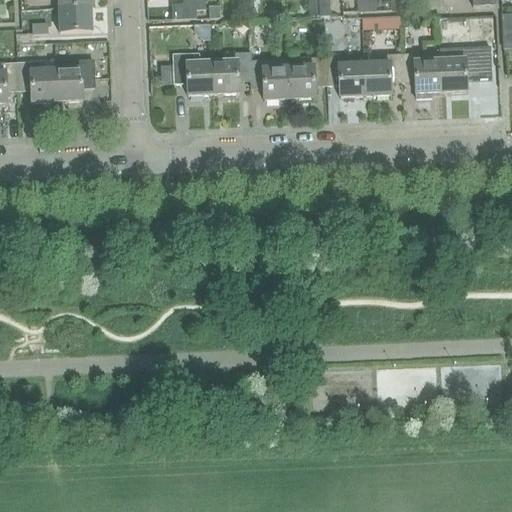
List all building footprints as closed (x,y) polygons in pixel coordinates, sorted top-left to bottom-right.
[(56,0),(57,11),(91,10),(90,0),(56,0)] [(183,0),(183,7),(171,7),(172,22),(197,21),(196,13),(195,13),(194,0),(183,0)] [(205,0),(194,0),(195,13),(196,13),(206,12),(205,0)] [(243,0),(234,0),(235,11),(244,10),(243,0)] [(243,0),(244,10),(254,10),(253,0),(243,0)] [(308,0),(310,17),(319,17),(318,0),(308,0)] [(318,0),(319,17),(319,18),(329,18),(327,0),(318,0)] [(356,0),(357,15),(367,15),(366,0),(356,0)] [(366,0),(367,15),(377,14),(376,0),(366,0)] [(472,0),(473,8),(496,7),(495,0),(472,0)] [(91,10),(57,11),(59,36),(92,34),(91,10)] [(511,17),(502,17),(503,34),(511,33),(511,17)] [(398,20),(363,21),(364,33),(399,31),(398,20)] [(33,26),(33,36),(48,36),(48,26),(33,26)] [(511,33),(503,34),(504,50),(511,49),(511,33)] [(453,62),(440,62),(441,95),(467,94),(466,82),(479,81),(477,48),(453,49),(453,62)] [(239,84),(251,84),(250,64),(251,64),(251,56),(225,57),(225,64),(212,64),(214,97),(239,96),(239,84)] [(426,56),(402,57),(403,85),(415,84),(416,97),(441,95),(440,62),(426,63),(426,56)] [(377,65),(364,66),(366,99),(391,98),(391,85),(403,85),(402,57),(377,58),(377,65)] [(188,98),(214,97),(212,64),(199,65),(199,58),(174,59),(174,68),(175,86),(175,87),(188,86),(188,98)] [(350,59),(326,60),(327,88),(340,88),(340,100),(366,99),(364,66),(351,66),(350,59)] [(326,60),(288,62),(290,102),(315,101),(315,89),(327,88),(326,60)] [(288,62),(251,64),(250,64),(251,84),(251,91),(264,91),(264,103),(290,102),(288,62)] [(56,72),(57,105),(83,103),(82,91),(95,91),(94,63),(69,64),(69,71),(56,72)] [(18,66),(19,94),(32,93),(32,106),(57,105),(56,72),(43,72),(42,65),(18,66)] [(19,94),(18,66),(0,66),(0,107),(7,107),(7,95),(19,94)] [(174,68),(161,69),(162,87),(175,86),(174,68)]
